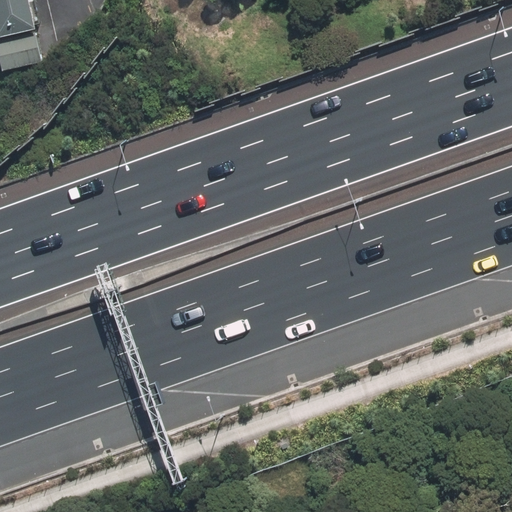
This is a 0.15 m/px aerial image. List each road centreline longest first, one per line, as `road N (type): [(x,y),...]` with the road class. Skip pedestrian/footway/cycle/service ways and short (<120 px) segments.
road 1 (motorway): [(0,283),(511,102)]
road 2 (motorway): [(511,193),(0,372)]
